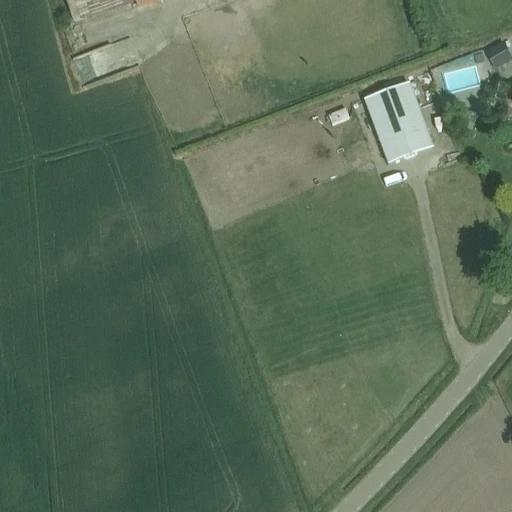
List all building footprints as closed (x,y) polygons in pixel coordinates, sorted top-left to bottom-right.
[(84,0),(93,25),(161,2),(160,0),(84,0)] [(511,60),(502,46),(484,56),(493,71),(511,60)] [(120,55),(97,57),(99,74),(121,71),(120,55)] [(433,150),(409,87),(364,103),(388,167),(433,150)] [(342,118),(346,132),(366,127),(362,113),(342,118)] [(467,137),(476,119),(466,114),(457,133),(467,137)]
